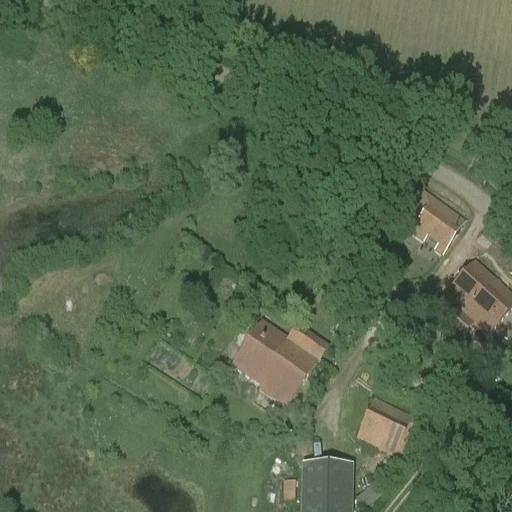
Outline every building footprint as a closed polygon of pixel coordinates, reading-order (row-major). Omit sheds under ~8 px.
[(409,239),(440,260),(464,224),(433,203),(409,239)] [(400,207),(396,212),(403,217),(406,212),(400,207)] [(511,311),(511,298),(474,265),(427,319),(457,346),(474,327),(488,340),(511,311)] [(314,303),(333,322),(347,309),(328,290),(314,303)] [(232,371),(261,390),(259,394),(286,412),(327,350),(296,330),(287,343),(261,326),(232,371)] [(374,402),(357,441),(405,465),(424,427),(374,402)] [(462,447),(445,466),(472,491),(490,472),(462,447)] [(299,511),(352,511),(353,468),(301,467),(299,511)]
